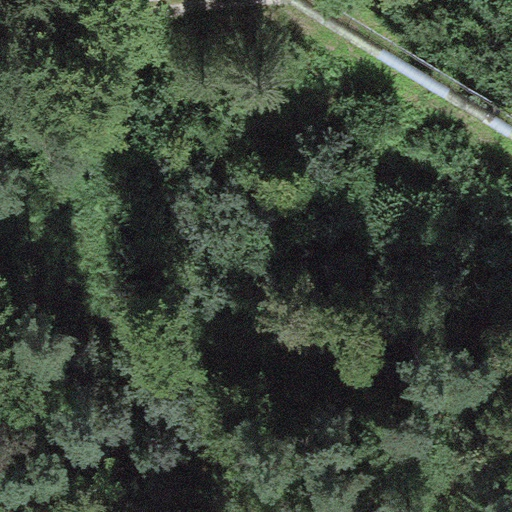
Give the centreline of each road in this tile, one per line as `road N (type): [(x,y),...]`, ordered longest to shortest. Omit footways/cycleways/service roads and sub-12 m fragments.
road 1 (track): [(511,171),(210,0)]
road 2 (track): [(219,0),(0,21)]
